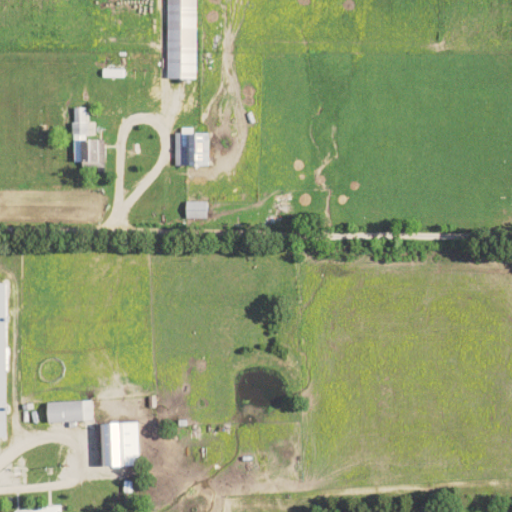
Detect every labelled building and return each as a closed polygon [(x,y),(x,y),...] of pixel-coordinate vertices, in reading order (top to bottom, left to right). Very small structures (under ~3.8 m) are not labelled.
[(194,0),(165,0),(166,80),(195,80),(194,0)] [(102,141),(86,142),(85,109),(71,109),(72,147),(77,147),(77,165),(102,165),(102,141)] [(173,135),(173,168),(209,166),(208,134),(173,135)] [(207,220),(207,204),(184,203),(183,219),(207,220)] [(0,284),(0,438),(10,439),(11,284),(0,284)] [(51,403),(51,423),(98,421),(97,401),(51,403)] [(143,422),(107,424),(109,467),(145,466),(143,422)]
